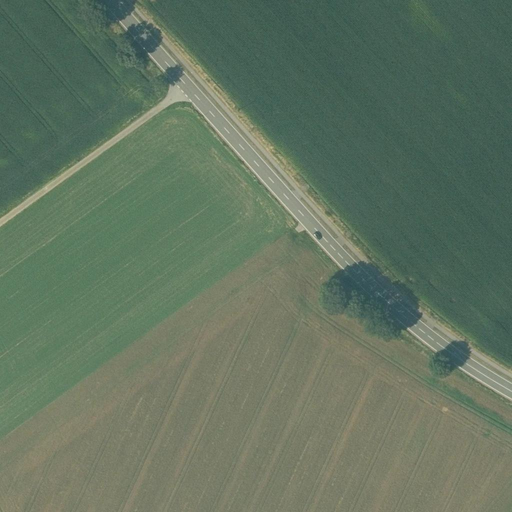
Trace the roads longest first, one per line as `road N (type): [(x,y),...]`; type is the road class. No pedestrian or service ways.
road 1 (secondary): [(511,392),(437,344),(373,288),(186,85)]
road 2 (residential): [(186,85),(0,221)]
